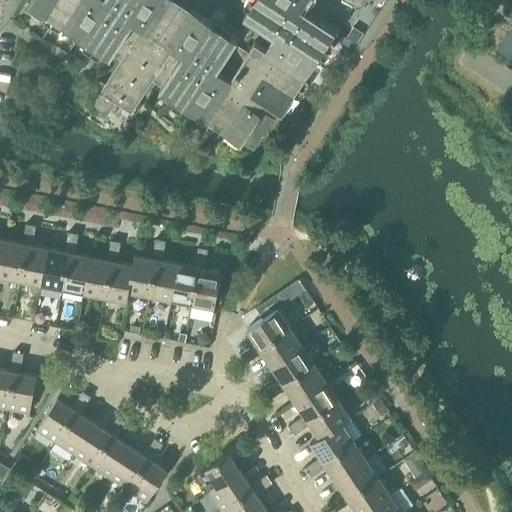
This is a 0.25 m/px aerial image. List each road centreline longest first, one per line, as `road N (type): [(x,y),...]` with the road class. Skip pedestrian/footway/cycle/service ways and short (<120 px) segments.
road 1 (residential): [(97,370),(187,436),(242,389)]
road 2 (residential): [(318,511),(242,389)]
road 3 (residential): [(217,388),(97,370)]
